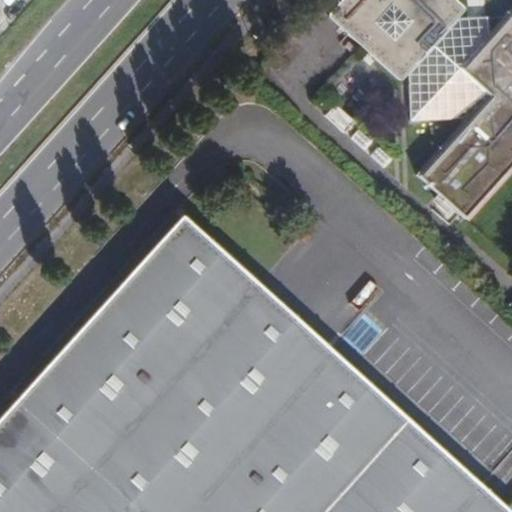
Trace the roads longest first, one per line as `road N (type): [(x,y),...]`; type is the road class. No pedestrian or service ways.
road 1 (primary): [(0,235),(210,0)]
road 2 (primary): [(107,0),(0,124)]
